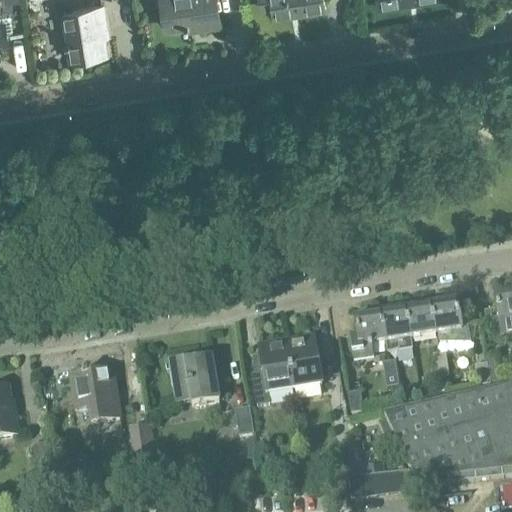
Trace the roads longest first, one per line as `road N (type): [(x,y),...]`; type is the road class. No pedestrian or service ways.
road 1 (residential): [(0,346),(511,258)]
road 2 (residential): [(0,109),(511,30)]
